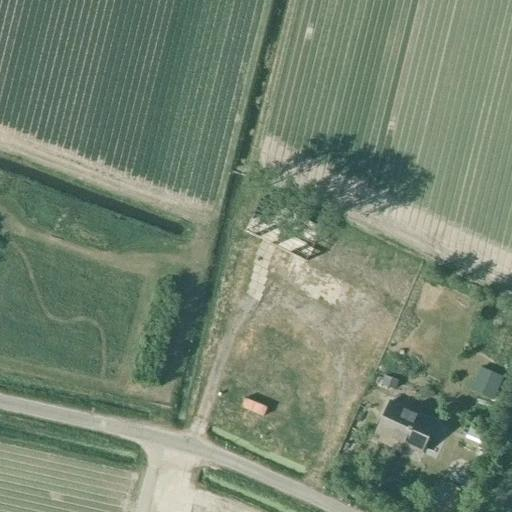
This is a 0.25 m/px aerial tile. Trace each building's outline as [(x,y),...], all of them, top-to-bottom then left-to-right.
[(263,200),(246,232),(307,262),(366,291),(383,259),(263,200)] [(302,420),(322,362),(294,352),(293,355),(242,336),(223,392),(302,420)] [(374,372),(401,378),(405,362),(378,355),(374,372)] [(481,367),(471,389),(494,399),(504,378),(481,367)] [(382,385),(396,391),(399,380),(385,376),(382,385)] [(421,453),(436,421),(392,401),(374,439),(401,451),(403,445),(421,453)] [(230,427),(232,418),(217,413),(215,422),(230,427)]
